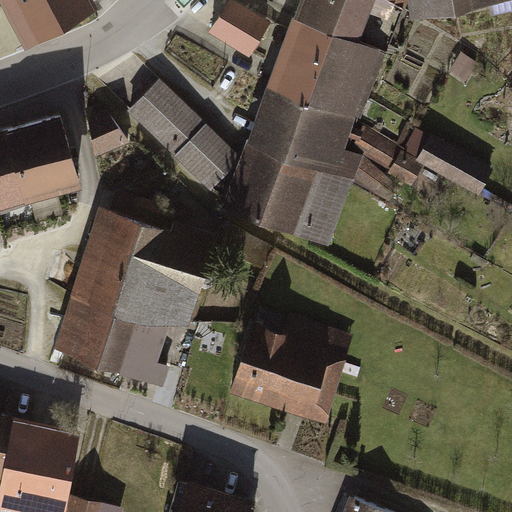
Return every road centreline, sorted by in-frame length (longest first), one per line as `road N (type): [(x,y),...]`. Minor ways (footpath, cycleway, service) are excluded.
road 1 (residential): [(0,358),(248,455),(286,511)]
road 2 (residential): [(0,83),(109,37),(159,0)]
